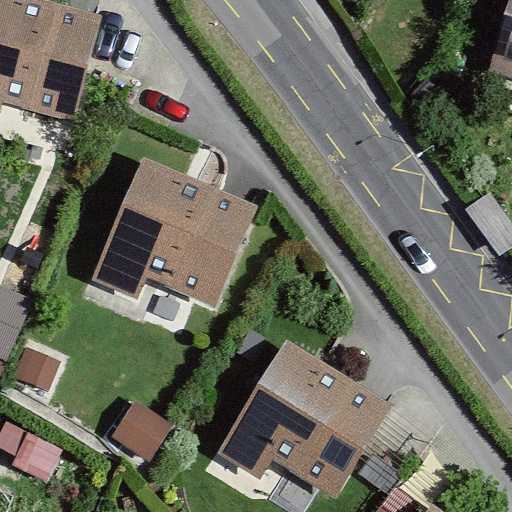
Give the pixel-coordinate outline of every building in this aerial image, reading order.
[(511,0),(509,0),(488,77),(511,83),(511,0)] [(115,31),(0,1),(0,136),(8,138),(13,120),(87,140),(115,31)] [(147,170),(98,292),(155,315),(165,291),(228,316),(268,219),(147,170)] [(0,356),(5,359),(29,300),(0,288),(0,356)] [(295,353),(224,464),(275,496),(290,473),(346,509),(403,421),(295,353)] [(147,405),(131,435),(168,458),(184,428),(147,405)]
